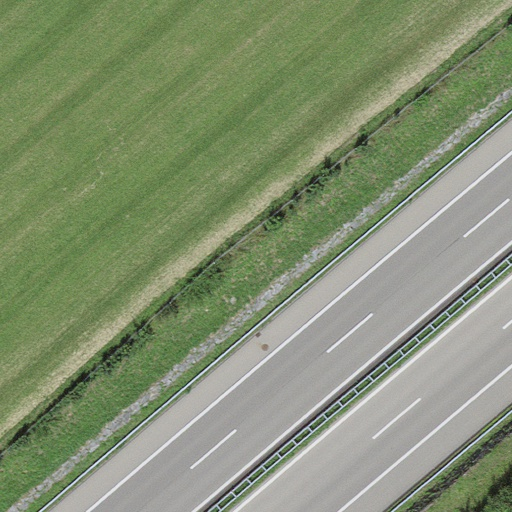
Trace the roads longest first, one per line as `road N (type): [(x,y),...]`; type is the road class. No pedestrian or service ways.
road 1 (motorway): [(511,201),(145,511)]
road 2 (motorway): [(292,511),(511,325)]
